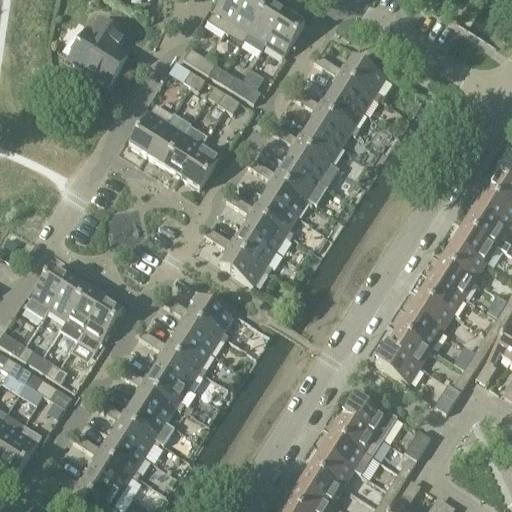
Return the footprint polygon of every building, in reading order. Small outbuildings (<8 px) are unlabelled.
[(222,0),(212,16),(206,27),(224,38),(248,0),(222,0)] [(258,0),(248,0),(224,38),(241,48),(243,46),(269,6),(258,0)] [(269,6),(243,46),(260,57),(265,50),(286,17),(269,6)] [(304,29),(286,17),(265,50),(283,61),(304,29)] [(86,35),(69,62),(110,88),(127,61),(115,53),(123,40),(99,25),(91,38),(86,35)] [(182,64),(200,75),(207,64),(189,53),(182,64)] [(313,67),(326,75),(331,68),(318,60),(313,67)] [(343,76),(331,68),(326,75),(339,83),(341,79),(379,104),(381,100),(376,97),(385,82),(352,61),(343,76)] [(225,75),(207,64),(200,75),(218,86),(225,75)] [(235,97),(242,86),(225,75),(218,86),(235,97)] [(183,87),(190,92),(197,80),(190,76),(183,87)] [(339,83),(330,97),(363,117),(372,103),(377,107),(379,104),(341,79),(339,83)] [(197,80),(190,92),(198,96),(205,85),(197,80)] [(242,86),(235,97),(253,109),(260,98),(242,86)] [(291,102),(304,110),(309,102),(296,94),(291,102)] [(321,110),(309,102),(304,110),(317,118),(319,114),(357,138),(359,135),(354,132),(363,117),(330,97),(321,110)] [(217,109),(225,113),(232,102),(224,98),(217,109)] [(232,102),(225,113),(232,118),(239,107),(232,102)] [(317,118),(308,131),(341,152),(350,138),(355,141),(357,138),(319,114),(317,118)] [(128,149),(146,161),(167,128),(149,116),(128,149)] [(184,139),(167,128),(146,161),(163,172),(184,139)] [(269,136),(282,144),(287,137),(274,129),(269,136)] [(189,131),(184,139),(163,172),(181,182),(201,150),(206,142),(189,131)] [(282,144),(295,152),(297,148),(335,172),(337,169),(332,166),(341,152),(308,131),(299,145),(287,137),(282,144)] [(286,166),(319,187),(328,172),(333,176),(335,172),(297,148),(295,152),(286,166)] [(201,150),(181,182),(199,194),(220,161),(201,150)] [(511,163),(507,160),(506,161),(507,162),(496,178),(511,188),(511,163)] [(247,171),(260,179),(264,172),(252,164),(247,171)] [(264,172),(260,179),(272,187),(275,183),(313,207),(315,204),(310,201),(319,187),(286,166),(277,180),(264,172)] [(485,194),(484,195),(511,212),(511,188),(496,178),(485,195),(485,194)] [(275,183),(272,187),(264,200),(297,221),(306,207),(311,210),(313,207),(275,183)] [(474,213),(507,233),(511,225),(511,212),(484,195),(484,196),(485,196),(474,213)] [(238,214),(243,206),(230,198),(225,205),(238,214)] [(253,218),(291,242),(293,239),(288,235),(297,221),(264,200),(255,214),(243,206),(238,214),(251,222),(253,218)] [(474,213),(464,229),(496,250),(506,257),(510,250),(500,244),(507,233),(474,213)] [(289,245),(291,242),(253,218),(251,222),(242,235),(275,256),(284,242),(289,245)] [(496,250),(464,229),(463,229),(462,230),(463,230),(452,247),(485,268),(496,250)] [(216,248),(221,241),(208,233),(203,240),(216,248)] [(231,252),(269,276),(271,273),(266,270),(275,256),(242,235),(233,249),(221,241),(216,248),(229,256),(231,252)] [(452,247),(442,264),(474,285),(485,268),(452,247)] [(267,279),(269,276),(231,252),(229,256),(219,270),(252,291),(262,276),(267,279)] [(441,265),(430,282),(463,302),(474,285),(442,264),(441,263),(440,264),(441,265)] [(51,271),(30,303),(24,312),(42,323),(48,315),(69,282),(51,271)] [(48,315),(65,326),(86,293),(69,282),(48,315)] [(452,320),(463,302),(430,282),(420,298),(419,298),(418,299),(419,299),(452,320)] [(103,304),(86,293),(65,326),(59,336),(76,346),(103,304)] [(419,299),(409,316),(441,337),(452,320),(419,299)] [(160,308),(173,316),(178,308),(165,300),(160,308)] [(190,316),(178,308),(173,316),(186,324),(188,320),(226,344),(228,341),(223,338),(232,323),(199,302),(190,316)] [(121,316),(103,304),(76,346),(95,358),(101,348),(121,316)] [(503,311),(496,323),(503,328),(511,316),(503,311)] [(430,354),(441,337),(409,316),(398,333),(397,332),(397,333),(397,334),(430,354)] [(177,337),(210,358),(219,344),(224,347),(226,344),(188,320),(186,324),(177,337)] [(489,335),(496,339),(503,328),(496,323),(489,335)] [(498,361),(510,368),(511,365),(511,325),(484,369),(491,373),(498,361)] [(397,334),(387,351),(419,371),(430,354),(397,334)] [(138,342),(151,350),(156,343),(143,335),(138,342)] [(151,350),(164,358),(166,354),(204,379),(206,375),(201,372),(210,358),(177,337),(168,351),(156,343),(151,350)] [(18,362),(25,351),(18,346),(11,357),(18,362)] [(481,346),(474,358),(481,363),(489,351),(481,346)] [(42,362),(25,351),(18,362),(35,373),(42,362)] [(408,389),(419,371),(387,351),(376,367),(375,367),(375,368),(408,389)] [(474,374),(481,363),(474,358),(462,351),(455,362),(474,374)] [(202,382),(204,379),(166,354),(164,358),(155,372),(188,393),(197,379),(202,382)] [(15,367),(0,357),(0,367),(3,369),(0,374),(8,378),(15,367)] [(35,373),(45,379),(53,384),(60,373),(42,362),(35,373)] [(8,378),(25,389),(32,378),(15,367),(8,378)] [(116,377),(129,385),(134,377),(121,369),(116,377)] [(179,407),(188,393),(155,372),(146,385),(134,377),(129,385),(142,393),(144,389),(182,413),(184,410),(179,407)] [(67,378),(60,373),(53,384),(60,389),(67,378)] [(25,389),(42,400),(49,389),(32,378),(25,389)] [(460,380),(452,392),(460,397),(467,385),(460,380)] [(57,394),(49,389),(42,400),(50,405),(57,394)] [(142,393),(133,406),(166,427),(175,413),(180,416),(182,413),(144,389),(142,393)] [(454,406),(460,397),(452,392),(447,389),(442,398),(454,406)] [(442,398),(433,411),(445,419),(454,406),(442,398)] [(353,403),(343,419),(382,444),(396,422),(389,417),(386,422),(354,401),(353,402),(353,403)] [(94,412),(107,420),(111,412),(99,404),(94,412)] [(157,442),(166,427),(133,406),(124,420),(111,412),(107,420),(119,428),(122,424),(160,448),(162,445),(157,442)] [(0,466),(23,430),(6,419),(0,428),(0,466)] [(371,461),(382,444),(343,419),(332,436),(331,437),(332,437),(371,461)] [(158,451),(160,448),(122,424),(119,428),(111,441),(144,462),(153,448),(158,451)] [(42,441),(23,430),(0,466),(0,470),(16,481),(42,441)] [(418,436),(404,458),(416,466),(430,443),(418,436)] [(360,479),(371,461),(332,437),(321,454),(354,474),(360,479)] [(72,446),(85,454),(90,447),(77,439),(72,446)] [(102,455),(90,447),(85,454),(98,462),(100,458),(138,482),(140,479),(135,476),(144,462),(111,441),(102,455)] [(343,492),(354,474),(321,454),(310,470),(309,471),(310,472),(343,492)] [(98,462),(89,476),(122,496),(131,482),(136,486),(138,482),(100,458),(98,462)] [(416,466),(404,458),(396,470),(408,477),(416,466)] [(343,492),(310,472),(299,488),(332,509),(343,492)] [(50,481),(63,489),(68,481),(55,473),(50,481)] [(63,489),(76,497),(78,493),(108,511),(115,511),(113,510),(122,496),(89,476),(80,489),(68,481),(63,489)] [(394,484),(386,496),(394,500),(401,489),(394,484)] [(298,511),(329,511),(332,509),(299,488),(288,505),(288,504),(287,505),(298,511)] [(68,511),(108,511),(78,493),(76,497),(67,511),(68,511)] [(379,507),(386,511),(394,500),(386,496),(379,507)] [(402,511),(407,504),(401,500),(393,511),(402,511)]
